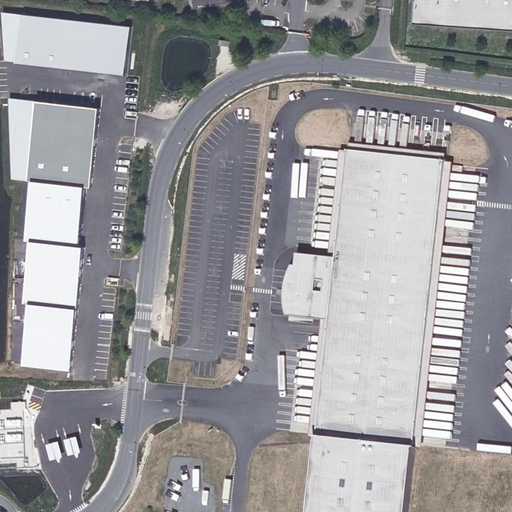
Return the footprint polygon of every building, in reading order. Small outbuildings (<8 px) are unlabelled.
[(192,0),(194,9),(242,3),(241,0),(192,0)] [(511,0),(409,0),(407,27),(511,35),(511,0)] [(132,72),(136,23),(5,12),(1,62),(132,72)] [(0,114),(1,132),(41,131),(40,90),(0,91),(0,114)] [(400,511),(445,166),(348,153),(334,260),(296,255),(295,268),(292,267),(287,278),(283,291),(283,294),(283,305),(285,317),(327,323),(314,438),(304,511),(400,511)] [(10,317),(65,322),(66,306),(11,302),(10,317)]
